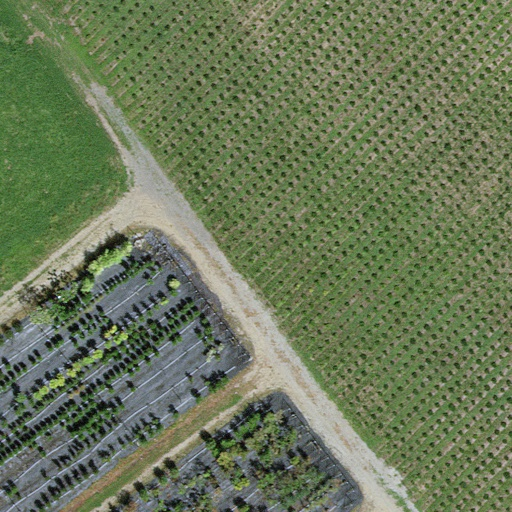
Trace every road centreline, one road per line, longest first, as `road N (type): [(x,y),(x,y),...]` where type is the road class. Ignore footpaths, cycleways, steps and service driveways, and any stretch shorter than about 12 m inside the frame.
road 1 (track): [(398,511),(135,211)]
road 2 (track): [(135,211),(0,305)]
